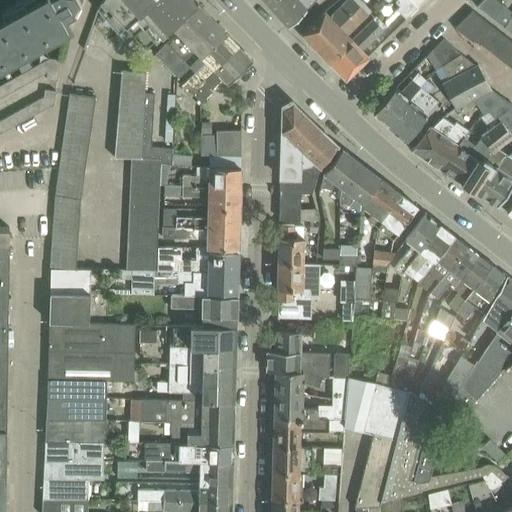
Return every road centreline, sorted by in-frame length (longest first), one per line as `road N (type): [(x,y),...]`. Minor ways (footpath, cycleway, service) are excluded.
road 1 (residential): [(249,511),(262,104),(290,65)]
road 2 (residential): [(511,253),(336,108)]
road 3 (residential): [(336,108),(452,0)]
